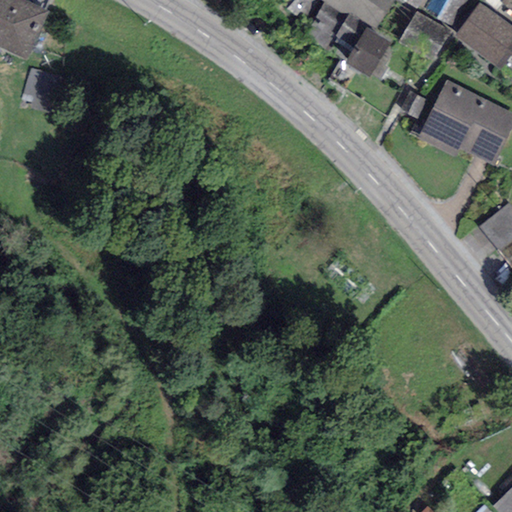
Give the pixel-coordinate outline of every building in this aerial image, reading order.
[(21,0),(0,0),(0,48),(27,61),(50,13),(21,0)] [(367,26),(327,0),(325,0),(303,33),(327,49),(336,37),(352,48),(366,28),(367,26)] [(394,0),(327,0),(367,26),(374,31),(394,0)] [(401,0),(402,0),(421,10),(427,0),(401,0)] [(437,19),(447,0),(430,0),(424,12),(437,19)] [(447,0),(437,19),(452,27),(465,0),(447,0)] [(511,0),(498,0),(499,0),(511,11),(511,0)] [(455,36),(500,69),(501,70),(511,56),(511,27),(479,3),(455,36)] [(416,12),(397,43),(430,62),(449,31),(416,12)] [(399,47),(366,28),(352,48),(344,63),(370,78),(371,75),(380,80),(399,47)] [(511,116),(511,114),(446,81),(420,132),(455,150),(459,141),(491,157),(511,116)] [(511,210),(507,205),(480,226),(511,267),(511,210)] [(511,511),(511,487),(494,504),(501,511),(511,511)]
